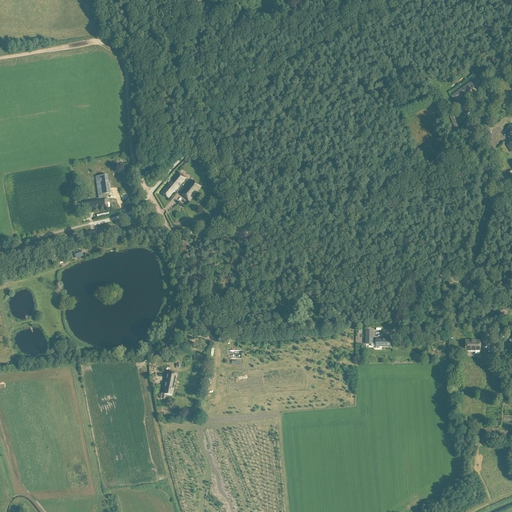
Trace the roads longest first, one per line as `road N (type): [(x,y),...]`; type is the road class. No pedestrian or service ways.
road 1 (unclassified): [(511,312),(454,279),(330,242),(165,230)]
road 2 (track): [(149,194),(169,239),(177,307),(171,332),(149,353),(145,382),(176,511)]
road 3 (track): [(149,194),(132,155),(125,69),(112,45),(0,57)]
